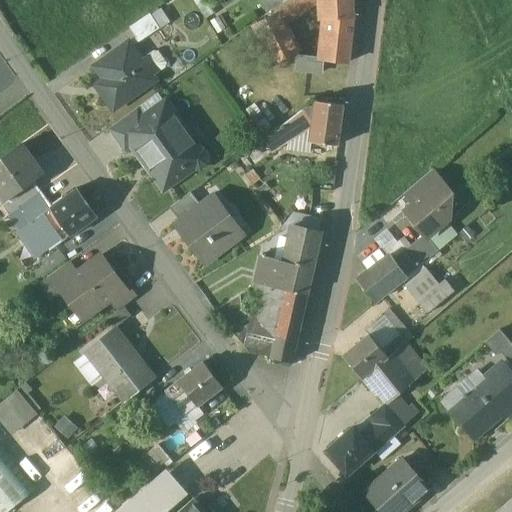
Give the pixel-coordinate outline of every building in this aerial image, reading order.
[(290,0),(275,11),(275,14),(276,14),(282,25),(319,0),(290,0)] [(351,0),(321,0),(322,20),(325,20),(353,18),(351,0)] [(149,14),(129,28),(139,42),(159,29),(149,14)] [(275,14),(254,25),(274,63),(296,52),(282,25),(276,14),(275,14)] [(353,18),(325,20),(322,59),(347,63),(353,18)] [(129,41),(94,66),(104,80),(105,79),(110,86),(100,93),(112,110),(159,77),(145,56),(141,59),(129,41)] [(313,101),(275,130),(284,142),(302,131),(313,125),(316,101),(313,101)] [(342,104),(316,101),(313,125),(311,142),(337,145),(342,104)] [(185,129),(165,103),(150,113),(160,127),(133,147),(163,189),(171,183),(173,177),(190,165),(192,168),(200,169),(206,165),(208,157),(203,150),(195,149),(194,150),(181,132),(185,129)] [(144,118),(137,108),(108,129),(124,153),(133,147),(160,127),(150,113),(144,118)] [(21,145),(0,159),(0,194),(5,201),(9,198),(10,199),(34,182),(43,176),(21,145)] [(432,169),(404,192),(413,203),(414,205),(438,185),(443,181),(432,169)] [(34,182),(10,199),(9,198),(5,201),(0,204),(0,205),(8,216),(41,192),(34,182)] [(438,185),(414,205),(413,203),(404,210),(425,235),(427,236),(450,217),(440,206),(449,198),(438,185)] [(76,189),(51,207),(71,235),(96,217),(76,189)] [(190,193),(169,209),(179,221),(200,205),(190,193)] [(449,198),(440,206),(450,217),(459,210),(449,198)] [(179,221),(175,225),(204,263),(238,237),(209,199),(200,205),(179,221)] [(71,235),(51,207),(43,213),(52,225),(40,234),(50,249),(71,235)] [(320,219),(294,213),(293,225),(317,230),(320,219)] [(322,232),(292,225),(289,240),(282,238),(278,259),(284,260),(284,261),(313,268),(322,232)] [(386,230),(371,242),(378,252),(382,249),(393,240),(386,230)] [(446,244),(437,233),(429,239),(437,251),(446,244)] [(410,247),(407,249),(419,265),(437,251),(429,239),(427,236),(425,235),(410,247)] [(393,240),(382,249),(387,255),(392,261),(404,252),(398,244),(394,239),(393,240)] [(410,247),(404,240),(398,244),(404,252),(407,249),(410,247)] [(404,252),(392,261),(404,277),(419,265),(407,249),(404,252)] [(313,268),(284,261),(284,260),(278,259),(264,256),(265,254),(262,254),(259,269),(282,275),(279,289),(285,291),(286,289),(307,294),(313,268)] [(392,261),(387,255),(358,277),(376,300),(404,277),(392,261)] [(79,273),(67,281),(72,287),(65,293),(82,316),(91,317),(99,311),(103,304),(108,301),(125,289),(124,287),(102,257),(79,273)] [(70,261),(41,282),(55,300),(65,293),(72,287),(67,281),(79,273),(70,261)] [(425,268),(404,286),(426,313),(453,291),(444,280),(439,284),(425,268)] [(282,275),(259,269),(256,282),(274,288),(279,289),(282,275)] [(274,288),(257,284),(253,303),(269,307),(270,304),(274,288)] [(125,289),(108,301),(116,312),(136,297),(127,285),(124,287),(125,289)] [(230,286),(212,298),(219,308),(237,297),(230,286)] [(279,289),(274,288),(270,304),(282,306),(285,291),(279,289)] [(307,294),(286,289),(285,291),(282,306),(279,316),(275,334),(276,335),(297,340),(307,294)] [(248,290),(240,295),(241,302),(251,295),(248,290)] [(219,308),(215,311),(227,328),(244,344),(252,309),(243,307),(243,306),(242,306),(241,302),(240,295),(219,308)] [(269,307),(253,303),(252,309),(267,313),(269,307)] [(282,306),(270,304),(269,307),(267,313),(279,316),(282,306)] [(267,313),(252,309),(244,344),(248,351),(271,356),(276,335),(275,334),(279,316),(267,313)] [(404,328),(387,309),(381,314),(398,333),(404,328)] [(398,333),(381,314),(362,329),(367,335),(368,334),(381,349),(399,335),(398,333)] [(116,328),(85,353),(124,403),(153,380),(132,354),(134,352),(116,328)] [(404,328),(398,333),(399,335),(405,343),(412,337),(404,328)] [(499,329),(484,342),(496,355),(500,351),(510,342),(499,329)] [(367,335),(343,355),(362,378),(388,357),(381,349),(368,334),(367,335)] [(297,340),(276,335),(271,356),(293,361),(297,340)] [(399,335),(381,349),(388,357),(405,343),(399,335)] [(511,344),(510,342),(500,351),(511,365),(511,344)] [(388,357),(362,378),(383,404),(384,404),(395,395),(425,370),(405,343),(388,357)] [(293,361),(271,356),(269,367),(290,372),(293,361)] [(223,387),(203,362),(178,381),(197,406),(197,407),(223,387)] [(464,394),(448,408),(472,437),(499,414),(501,417),(511,407),(511,375),(501,363),(464,394)] [(197,406),(178,381),(165,391),(167,394),(184,416),(197,406)] [(456,385),(440,399),(448,408),(464,394),(456,385)] [(23,393),(0,409),(0,416),(12,433),(38,414),(23,393)] [(184,416),(167,394),(153,404),(171,427),(184,416)] [(405,408),(395,395),(384,404),(402,426),(417,413),(409,404),(405,408)] [(370,414),(370,415),(377,423),(361,436),(372,450),(402,426),(384,404),(383,404),(370,414)] [(368,412),(352,426),(361,436),(377,423),(370,415),(370,414),(368,412)] [(352,426),(324,449),(344,474),(372,450),(361,436),(352,426)] [(9,511),(37,489),(0,444),(0,511),(9,511)] [(169,460),(158,447),(147,456),(159,469),(169,460)] [(416,457),(406,466),(421,483),(431,474),(416,457)] [(400,460),(363,493),(380,511),(402,511),(427,490),(421,483),(406,466),(400,460)] [(165,472),(116,511),(167,511),(186,497),(165,472)] [(203,511),(193,500),(180,511),(203,511)] [(511,511),(511,503),(502,511),(511,511)]
